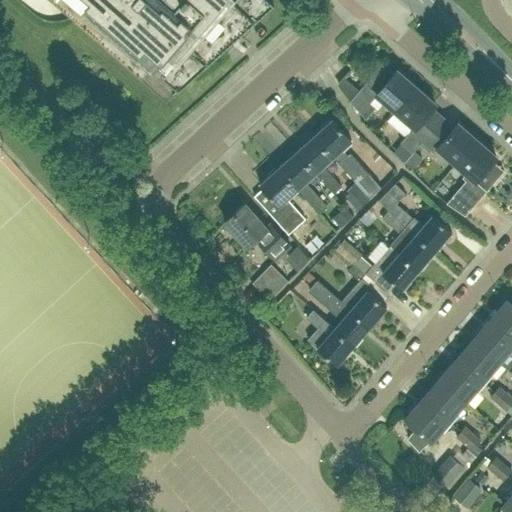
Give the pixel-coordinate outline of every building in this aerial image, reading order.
[(75,0),(177,90),(273,4),(269,0),(75,0)] [(394,109),(415,85),(396,69),(389,77),(377,67),(348,100),(365,117),(374,106),(369,101),(376,93),(394,109)] [(415,85),(394,109),(396,111),(388,120),(400,130),(408,121),(413,125),(399,141),(411,151),(438,120),(428,111),(435,103),(415,85)] [(331,117),(313,134),(332,155),(332,154),(371,198),(382,188),(351,153),(349,155),(341,146),(350,138),(331,117)] [(438,120),(411,151),(412,151),(421,140),(433,150),(436,146),(455,162),(475,138),(457,121),(449,130),(438,120)] [(332,155),(313,134),(295,150),(314,171),(314,170),(334,193),(343,186),(322,163),(332,155)] [(475,138),(455,162),(466,172),(462,177),(465,180),(448,200),(465,214),(500,174),(487,163),(495,155),(475,138)] [(277,167),(296,188),(318,212),(325,206),(303,181),(314,171),(295,150),(277,167)] [(422,157),(414,150),(404,161),(412,169),(422,157)] [(285,197),(296,188),(277,167),(259,183),(269,195),(260,202),(288,233),(304,218),(285,197)] [(379,201),(387,209),(435,249),(451,230),(432,213),(423,223),(414,215),(413,216),(397,202),(406,192),(395,183),(379,201)] [(244,202),(223,221),(246,245),(254,238),(273,259),(289,244),(269,223),(266,226),(244,202)] [(387,209),(381,216),(400,232),(390,244),(418,268),(435,249),(387,209)] [(353,262),(366,273),(387,291),(394,283),(401,288),(418,268),(390,244),(371,264),(343,240),(337,248),(353,262)] [(309,257),(297,244),(288,252),(300,265),(309,257)] [(366,273),(353,262),(346,269),(357,280),(340,299),(369,324),(386,306),(368,290),(371,286),(361,278),(366,273)] [(287,280),(270,263),(252,281),(268,298),(287,280)] [(312,308),(352,344),(369,324),(340,299),(317,279),(311,286),(334,306),(332,308),(342,317),(333,326),(312,308)] [(511,302),(506,298),(489,318),(511,337),(511,302)] [(352,344),(312,308),(303,318),(315,329),(307,338),(317,346),(317,347),(336,363),(352,344)] [(498,360),(511,344),(511,337),(489,318),(472,338),(498,360)] [(455,357),(481,380),(498,360),(472,338),(455,357)] [(438,377),(464,400),(481,380),(455,357),(438,377)] [(421,397),(447,420),(464,400),(438,377),(421,397)] [(511,401),(511,396),(498,385),(489,396),(506,409),(511,401)] [(431,438),(447,420),(421,397),(403,417),(415,427),(407,437),(417,450),(431,438)] [(481,438),(464,425),(455,437),(468,446),(459,457),(468,464),(480,448),(476,444),(481,438)] [(503,452),(511,458),(511,441),(511,442),(503,452)] [(450,454),(431,474),(445,487),(463,467),(450,454)] [(511,469),(496,456),(492,461),(488,458),(473,476),(478,481),(490,468),(502,479),(511,469)] [(481,489),(468,478),(454,495),(467,506),(481,489)] [(511,511),(511,494),(503,505),(504,505),(499,511),(511,511)]
